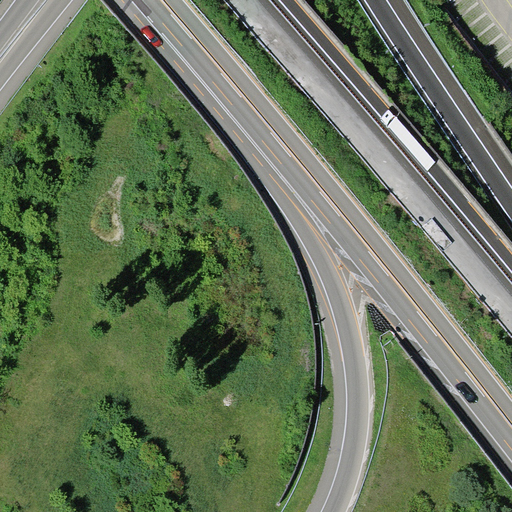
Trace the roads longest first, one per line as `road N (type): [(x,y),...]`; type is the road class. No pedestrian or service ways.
road 1 (motorway): [(194,44),(511,432)]
road 2 (motorway): [(511,301),(255,0)]
road 3 (motorway): [(194,44),(318,253),(345,319)]
road 4 (motorway): [(511,199),(378,0)]
road 5 (trunk): [(345,319),(354,423),(330,511)]
